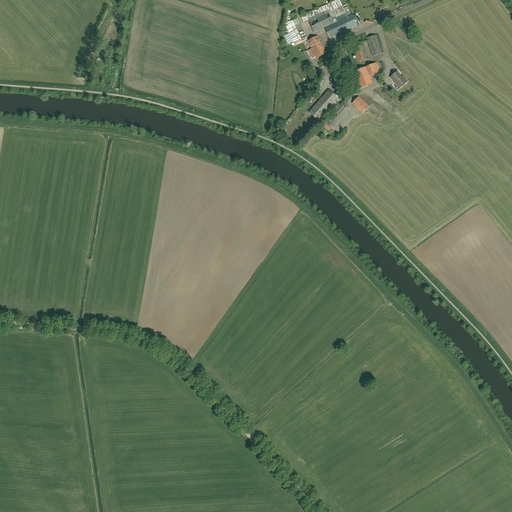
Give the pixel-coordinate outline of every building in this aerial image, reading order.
[(355,20),(354,21),(348,7),(343,9),(339,0),(337,0),(301,17),(304,24),(309,22),(315,34),(326,28),(328,33),(327,34),(330,39),(358,26),(355,20)] [(285,25),(289,34),(284,36),(288,45),(293,43),(295,42),(297,46),(303,43),(301,39),(295,26),(299,24),(299,23),(297,19),(285,25)] [(367,38),(373,57),(382,54),(376,36),(367,38)] [(321,43),(320,41),(318,37),(308,42),(312,49),(308,51),(319,46),(318,44),(321,43)] [(317,58),(320,57),(327,53),(321,43),(318,44),(319,46),(308,51),(312,57),(315,55),(317,58)] [(352,46),(358,63),(367,60),(361,43),(352,46)] [(354,72),(361,89),(373,84),(370,76),(380,72),(376,63),(354,72)] [(340,100),(340,101),(343,98),(347,94),(344,89),(335,67),(328,70),(338,92),(336,92),(340,100)] [(397,72),(391,78),(400,89),(407,82),(405,79),(404,80),(397,72)] [(347,82),(352,95),(358,92),(353,79),(347,82)] [(340,100),(329,90),(309,113),(320,123),(340,100)] [(370,107),(359,97),(352,104),(362,114),(370,107)] [(333,129),(350,110),(342,103),(325,123),(333,129)]
